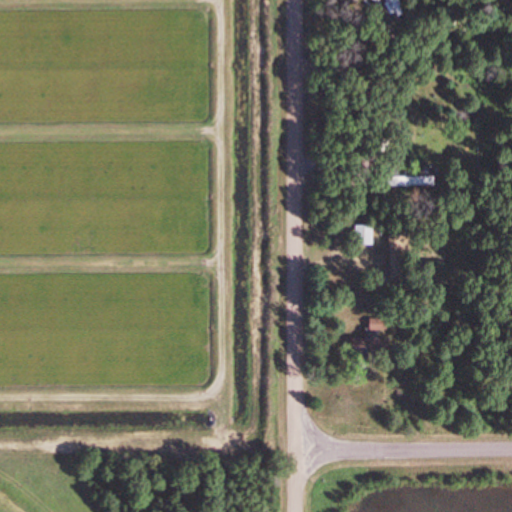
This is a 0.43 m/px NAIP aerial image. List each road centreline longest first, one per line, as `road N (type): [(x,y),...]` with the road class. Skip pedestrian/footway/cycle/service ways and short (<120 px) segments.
road 1 (residential): [(296,511),(295,0)]
road 2 (residential): [(296,450),(511,449)]
